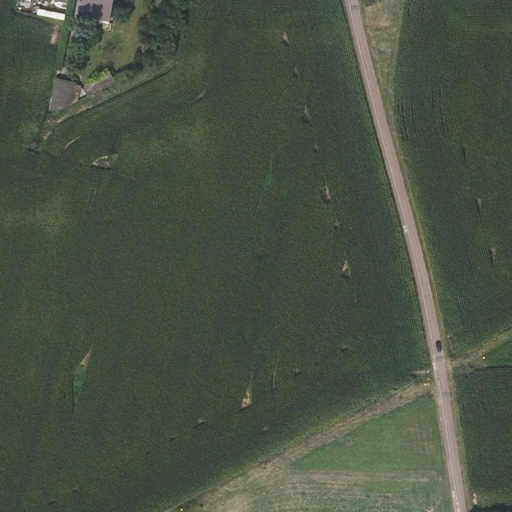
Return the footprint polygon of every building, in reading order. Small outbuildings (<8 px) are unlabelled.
[(110,20),(113,0),(85,0),(82,20),(109,26),(110,20)] [(161,0),(150,0),(147,20),(152,22),(154,12),(159,13),(161,0)] [(86,97),(114,83),(110,75),(85,87),(86,97)] [(56,79),(49,112),(53,113),(72,104),(75,85),(76,83),(56,79)] [(75,85),(72,104),(78,101),(81,86),(75,85)]
